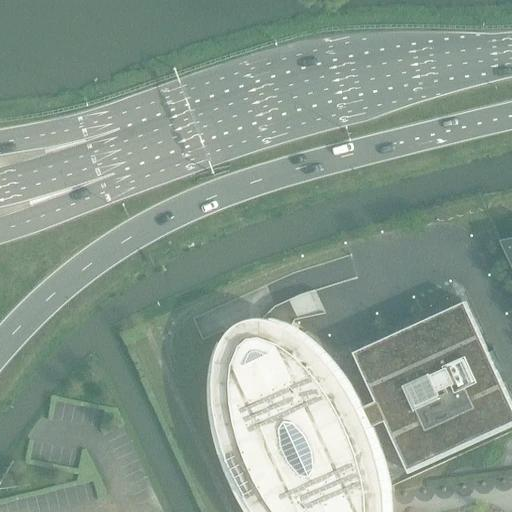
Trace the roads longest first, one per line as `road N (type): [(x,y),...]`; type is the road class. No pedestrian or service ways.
road 1 (primary): [(0,348),(83,269),(161,217),(262,175),(511,115)]
road 2 (primary): [(511,50),(347,77),(123,148)]
road 3 (primary): [(123,148),(0,230)]
road 4 (primary): [(123,148),(0,186)]
road 5 (primary): [(123,148),(0,146)]
